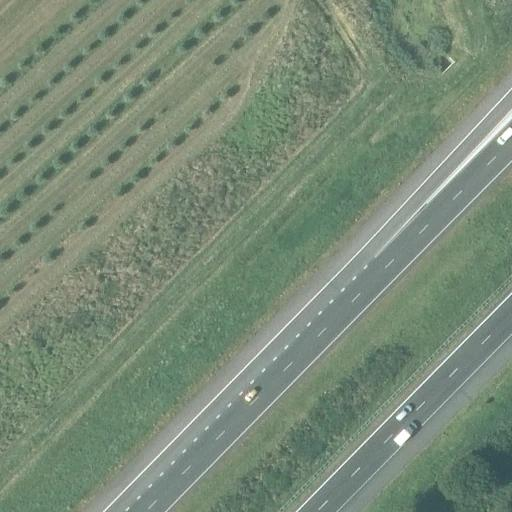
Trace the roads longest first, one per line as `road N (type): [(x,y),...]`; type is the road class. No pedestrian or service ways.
road 1 (motorway): [(382,273),(147,511)]
road 2 (motorway): [(321,511),(511,318)]
road 3 (motorway): [(511,117),(382,273)]
road 4 (motorway): [(511,143),(382,273)]
